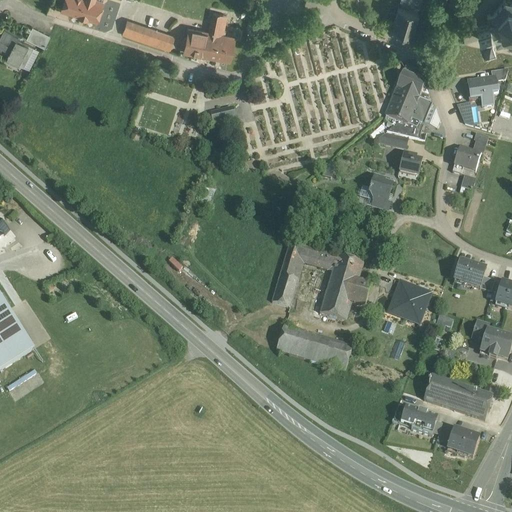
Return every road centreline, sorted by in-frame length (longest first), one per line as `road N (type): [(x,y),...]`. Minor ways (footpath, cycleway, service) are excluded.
road 1 (primary): [(454,511),(383,482),(307,433),(0,165)]
road 2 (residential): [(339,13),(264,45),(232,77),(35,18),(10,0)]
road 3 (residential): [(511,263),(455,239),(443,224),(450,132),(415,57),(339,13)]
